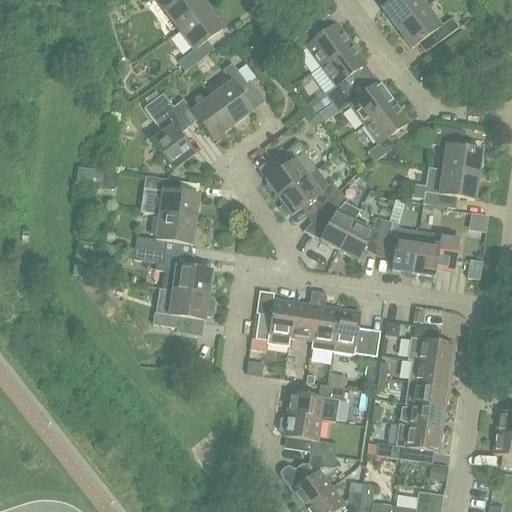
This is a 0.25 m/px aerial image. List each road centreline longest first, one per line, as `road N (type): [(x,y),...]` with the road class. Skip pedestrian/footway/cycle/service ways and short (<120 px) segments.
road 1 (residential): [(277,511),(254,463),(263,407),(229,366),(242,272),(285,278)]
road 2 (residential): [(335,0),(424,103),(511,119)]
road 3 (residential): [(458,511),(484,308)]
road 4 (residential): [(484,308),(285,278)]
road 5 (residential): [(285,278),(287,252),(226,169),(276,130)]
